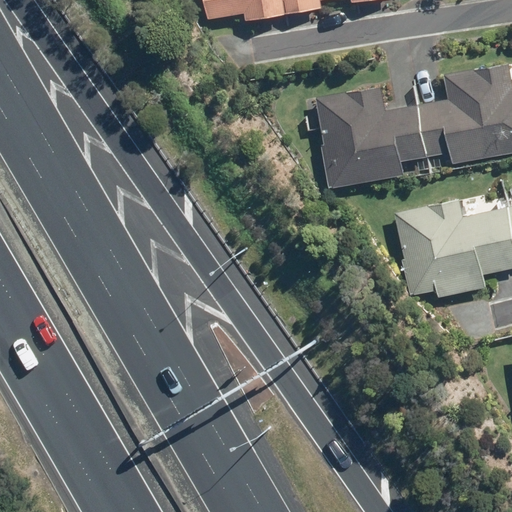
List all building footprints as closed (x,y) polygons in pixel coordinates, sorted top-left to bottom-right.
[(283,8),(281,0),(202,0),(204,14),(241,8),(242,15),(283,8)] [(281,0),(283,8),(319,3),(318,0),(281,0)] [(413,102),(424,152),(441,149),(442,154),(447,153),(449,160),(511,148),(511,80),(510,81),(507,60),(442,70),(446,96),(413,102)] [(424,152),(413,102),(382,106),(379,83),(314,93),(322,142),(320,142),(327,183),(402,170),(399,157),(424,152)] [(511,264),(511,236),(504,203),(460,212),(456,194),(392,209),(402,255),(400,255),(408,292),(433,286),(436,294),(483,284),(481,276),(480,271),(511,264)]
